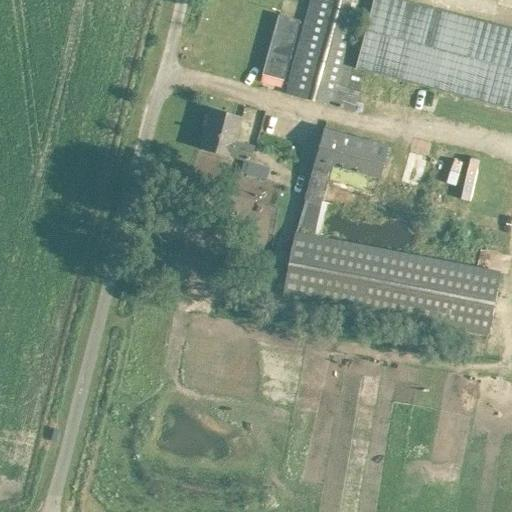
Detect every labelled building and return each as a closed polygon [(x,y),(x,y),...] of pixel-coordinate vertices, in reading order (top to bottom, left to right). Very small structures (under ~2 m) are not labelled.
[(310,0),(285,94),(304,99),(353,112),(357,95),(343,91),(350,66),(361,26),(367,4),(372,6),(373,0),(310,0)] [(355,68),(511,110),(511,28),(408,0),(373,0),(372,6),(370,12),(355,68)] [(261,74),(283,80),(299,20),(277,15),(261,74)] [(201,148),(220,154),(242,160),(246,161),(250,147),(231,142),(238,118),(211,110),(204,134),(207,135),(204,148),(201,147),(201,148)] [(387,147),(385,146),(323,129),(313,168),(376,186),(379,177),(387,147)] [(242,160),(238,173),(262,180),(266,163),(250,158),(249,161),(246,161),(242,160)] [(296,234),(404,255),(411,224),(368,215),(303,203),(296,234)] [(404,255),(296,234),(281,295),(486,338),(501,274),(404,255)] [(229,239),(225,251),(255,262),(259,250),(229,239)]
